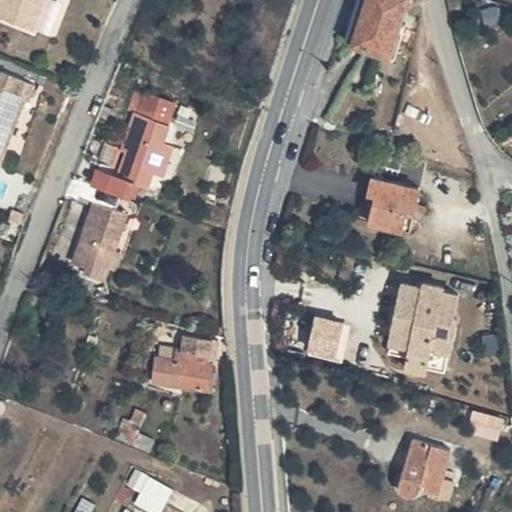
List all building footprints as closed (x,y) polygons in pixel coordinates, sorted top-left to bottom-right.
[(0,0),(0,29),(16,35),(28,0),(0,0)] [(35,0),(28,0),(16,35),(21,37),(35,0)] [(394,0),(349,0),(336,44),(357,51),(378,57),(394,0)] [(0,136),(10,108),(14,108),(20,91),(0,84),(0,136)] [(138,104),(131,124),(162,134),(169,114),(138,104)] [(0,136),(0,148),(14,108),(10,108),(0,136)] [(78,211),(86,213),(67,274),(83,280),(81,289),(102,295),(106,282),(113,285),(118,269),(112,267),(125,228),(111,223),(117,206),(122,208),(128,194),(139,199),(144,184),(153,188),(165,156),(157,153),(163,134),(162,134),(131,124),(129,123),(116,163),(122,165),(128,167),(125,179),(118,176),(113,190),(87,182),(84,194),(78,211)] [(87,182),(77,161),(66,188),(84,194),(87,182)] [(128,167),(122,165),(118,176),(125,179),(128,167)] [(411,194),(362,182),(359,199),(367,200),(361,227),(402,235),(411,194)] [(66,188),(55,219),(78,211),(84,194),(66,188)] [(456,325),(461,302),(446,298),(447,294),(427,289),(426,294),(405,290),(393,348),(394,349),(392,358),(411,362),(408,376),(428,380),(429,374),(448,378),(452,357),(454,357),(460,326),(456,325)] [(310,347),(337,353),(344,318),(317,313),(310,347)] [(175,366),(168,365),(163,388),(168,389),(170,391),(202,397),(210,348),(179,341),(177,352),(175,366)] [(171,352),(168,365),(175,366),(177,352),(171,352)] [(163,388),(168,365),(150,360),(149,363),(145,362),(141,383),(163,388)] [(493,424),(467,417),(463,436),(490,443),(493,424)] [(443,458),(408,448),(405,460),(397,483),(395,490),(392,496),(392,501),(396,504),(400,506),(404,506),(410,501),(413,492),(431,498),(443,458)] [(163,509),(175,486),(138,467),(126,489),(163,509)]
